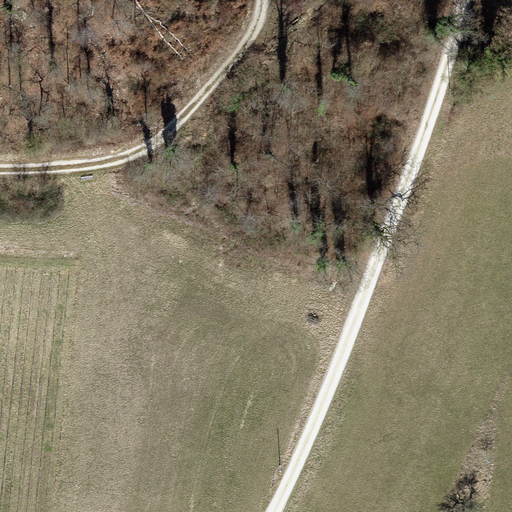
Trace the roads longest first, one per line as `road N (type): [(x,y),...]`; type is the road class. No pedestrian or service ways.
road 1 (track): [(272,511),(462,36),(466,0)]
road 2 (track): [(267,0),(240,66),(134,153),(64,170),(0,169)]
